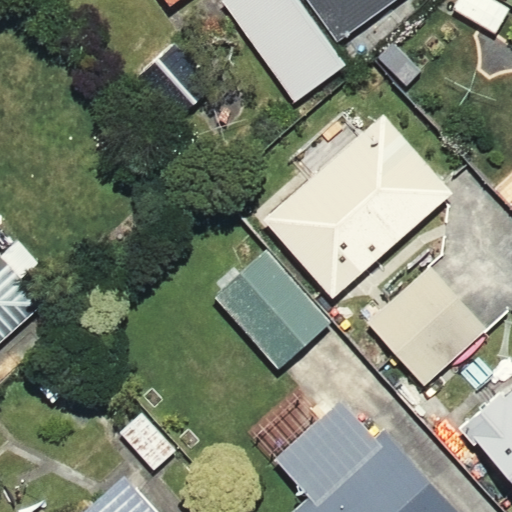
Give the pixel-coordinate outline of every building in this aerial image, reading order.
[(345,65),(297,0),(220,0),(219,1),(292,103),(345,65)] [(303,0),(335,45),(396,0),(303,0)] [(455,172),(385,94),(258,208),(270,222),(328,286),(455,172)] [(0,351),(47,312),(0,255),(0,351)] [(483,325),(428,258),(358,316),(412,383),(483,325)] [(511,358),(450,412),(511,484),(511,358)] [(465,511),(349,383),(274,451),(298,478),(266,508),(269,511),(465,511)] [(42,507),(45,511),(220,511),(221,511),(130,398),(107,417),(125,440),(42,507)]
